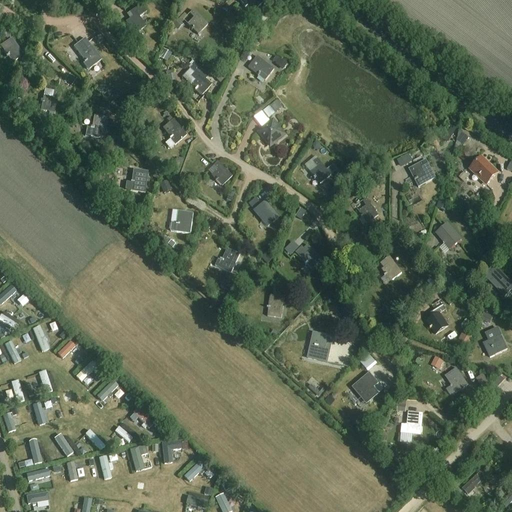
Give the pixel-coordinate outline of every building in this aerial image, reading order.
[(261,5),(256,0),(243,0),(241,3),(251,14),(261,5)] [(141,5),(129,13),(133,18),(125,23),(134,35),(146,27),(139,17),(146,13),(141,5)] [(193,19),(187,25),(198,36),(208,26),(193,11),(189,15),(193,19)] [(176,19),(171,24),(178,31),(183,25),(176,19)] [(6,40),(11,37),(7,31),(2,34),(6,40)] [(99,36),(94,39),(98,45),(103,42),(99,36)] [(23,56),(12,39),(0,47),(12,64),(23,56)] [(101,61),(89,44),(85,39),(81,42),(85,47),(77,53),(85,63),(83,64),(88,71),(101,61)] [(158,58),(164,60),(168,52),(163,49),(158,58)] [(274,70),(257,58),(249,69),(265,82),(274,70)] [(273,62),(276,64),(275,66),(283,71),(287,65),(276,58),(273,62)] [(189,70),(193,74),(186,82),(202,96),(211,86),(206,80),(209,76),(195,64),(189,70)] [(227,77),(222,72),(218,76),(223,81),(227,77)] [(70,75),(65,81),(70,85),(75,79),(70,75)] [(100,87),(95,92),(102,98),(106,93),(100,87)] [(58,93),(44,91),(40,111),(54,114),(58,93)] [(270,108),(275,114),(283,109),(277,102),(270,108)] [(93,122),(92,129),(86,128),(85,136),(104,139),(108,119),(103,118),(94,117),(93,122)] [(187,136),(173,120),(163,129),(176,145),(187,136)] [(273,120),(257,134),(270,150),(287,137),(273,120)] [(461,127),(476,136),(478,133),(466,125),(468,122),(465,120),(461,127)] [(54,147),(54,148),(57,150),(62,153),(66,146),(58,141),(54,147)] [(112,143),(109,153),(116,155),(119,146),(112,143)] [(410,153),(403,158),(408,165),(416,160),(410,153)] [(497,175),(481,159),(470,170),(487,186),(497,175)] [(177,160),(172,173),(177,175),(182,162),(177,160)] [(331,176),(318,160),(307,169),(320,185),(331,176)] [(426,161),(408,170),(418,189),(436,180),(426,161)] [(233,178),(218,163),(208,172),(223,188),(233,178)] [(158,168),(153,178),(157,180),(163,171),(158,168)] [(133,177),(132,184),(126,183),(125,190),(131,191),(131,192),(144,194),(147,173),(142,172),(133,171),(133,177)] [(337,181),(335,184),(344,189),(346,185),(337,181)] [(167,182),(159,185),(162,192),(170,189),(167,182)] [(227,202),(232,204),(237,192),(231,190),(227,202)] [(366,207),(358,212),(367,225),(379,217),(367,200),(363,203),(366,207)] [(279,218),(266,202),(255,211),(268,227),(279,218)] [(447,206),(440,203),(438,210),(445,212),(447,206)] [(118,206),(115,208),(123,216),(126,213),(127,212),(120,204),(118,206)] [(179,218),(178,225),(172,224),(171,232),(191,235),(194,215),(185,213),(184,219),(179,218)] [(461,241),(447,225),(437,234),(450,250),(461,241)] [(292,256),(301,247),(295,241),(286,250),(292,256)] [(165,249),(163,251),(168,255),(169,253),(172,250),(167,246),(165,249)] [(322,261),(308,246),(298,256),(312,271),(322,261)] [(267,248),(259,256),(267,265),(275,257),(267,248)] [(215,267),(219,269),(231,275),(240,256),(227,250),(222,262),(218,260),(215,267)] [(382,271),(391,283),(402,274),(389,258),(385,261),(389,265),(382,271)] [(509,282),(494,267),(491,271),(495,275),(488,281),(499,292),(509,282)] [(227,276),(224,283),(226,284),(231,287),(234,279),(231,278),(227,276)] [(7,304),(22,297),(19,290),(4,297),(7,304)] [(284,298),(270,297),(267,317),(282,319),(284,298)] [(443,306),(436,310),(429,315),(432,319),(427,323),(436,336),(447,328),(439,315),(446,311),(443,306)] [(2,314),(0,318),(0,320),(17,330),(20,325),(2,314)] [(484,314),(480,321),(490,325),(493,318),(484,314)] [(36,331),(44,350),(51,347),(43,328),(36,331)] [(483,345),(490,359),(495,356),(507,350),(497,329),(485,335),(489,342),(483,345)] [(25,344),(33,340),(29,333),(22,336),(25,344)] [(333,338),(319,335),(314,356),(328,359),(333,338)] [(16,364),(23,361),(13,341),(6,344),(16,364)] [(354,347),(351,352),(357,357),(361,352),(354,347)] [(78,376),(91,361),(88,358),(75,373),(78,376)] [(435,358),(431,367),(439,371),(444,362),(435,358)] [(83,382),(99,367),(93,361),(77,377),(83,382)] [(444,377),(451,387),(446,391),(451,398),(468,387),(456,369),(444,377)] [(40,372),(47,394),(54,391),(47,370),(40,372)] [(367,406),(379,395),(374,389),(378,385),(369,374),(352,389),(367,406)] [(485,374),(478,379),(486,389),(493,384),(485,374)] [(493,385),(497,389),(504,382),(500,378),(493,385)] [(113,381),(99,395),(104,400),(118,386),(113,381)] [(386,394),(381,398),(386,404),(391,400),(386,394)] [(397,413),(405,414),(406,406),(397,405),(397,413)] [(131,417),(135,421),(140,417),(150,429),(155,424),(140,408),(131,417)] [(21,417),(14,419),(12,413),(4,415),(9,431),(24,426),(21,417)] [(408,420),(408,426),(402,426),(401,434),(421,436),(423,416),(418,415),(417,421),(408,420)] [(120,426),(116,432),(131,443),(135,437),(120,426)] [(92,445),(95,443),(102,451),(106,447),(92,429),(85,436),(92,445)] [(58,450),(64,446),(69,454),(75,451),(65,437),(54,445),(58,450)] [(183,442),(164,442),(165,464),(174,463),(173,450),(184,450),(183,442)] [(146,445),(131,450),(137,471),(146,469),(142,457),(148,455),(146,445)] [(104,480),(112,478),(109,456),(101,457),(104,480)] [(192,469),(199,462),(196,459),(189,466),(192,469)] [(71,481),(79,480),(77,462),(69,463),(71,481)] [(191,483),(206,468),(201,462),(185,477),(191,483)] [(412,465),(405,474),(412,479),(418,470),(417,469),(412,465)] [(28,473),(29,481),(52,478),(51,470),(28,473)] [(480,473),(463,490),(469,496),(475,490),(474,489),(485,478),(480,473)] [(28,495),(29,504),(51,502),(50,493),(28,495)] [(216,497),(223,511),(233,511),(225,493),(216,497)] [(458,496),(464,502),(468,499),(462,493),(458,496)] [(511,493),(502,504),(507,508),(511,502),(511,493)] [(205,507),(206,499),(189,496),(188,505),(205,507)]
